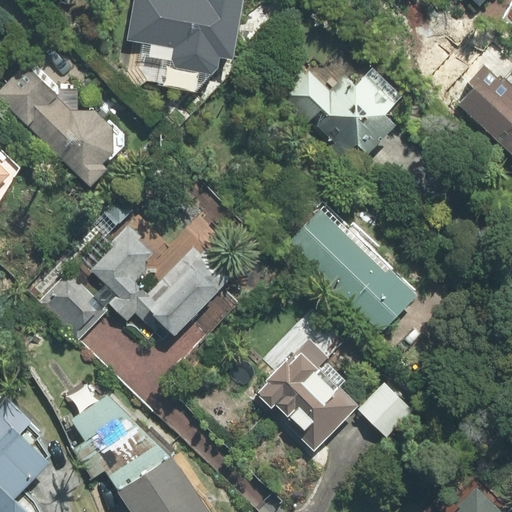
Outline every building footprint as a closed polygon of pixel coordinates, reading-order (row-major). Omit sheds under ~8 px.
[(127,0),(122,38),(139,41),(170,45),(167,66),(213,72),(215,59),(231,61),(239,0),(127,0)] [(511,43),(511,42),(450,94),(511,166),(511,43)] [(54,85),(29,57),(0,86),(0,105),(87,189),(132,142),(94,106),(75,109),(72,86),(54,85)] [(305,65),(281,86),(342,156),(355,144),(364,154),(394,129),(381,114),(398,98),(372,68),(351,86),(344,77),(328,92),(305,65)] [(0,197),(22,176),(0,154),(0,197)] [(346,225),(322,202),(284,240),(378,333),(416,295),(374,254),(381,246),(353,218),(346,225)] [(125,230),(89,267),(119,295),(109,305),(128,324),(135,316),(165,345),(231,277),(193,241),(154,283),(139,269),(152,256),(125,230)] [(66,270),(39,295),(80,339),(107,313),(66,270)] [(338,388),(345,380),(326,361),(328,358),(295,324),(263,356),(275,368),(252,390),(313,452),(356,409),(357,408),(338,388)] [(0,511),(23,511),(13,501),(51,463),(21,434),(32,422),(4,394),(0,397),(0,511)] [(131,511),(217,511),(202,490),(194,495),(169,457),(105,395),(71,418),(82,442),(70,454),(95,478),(99,474),(118,492),(131,511)] [(506,511),(486,491),(465,511),(452,496),(435,511),(506,511)]
